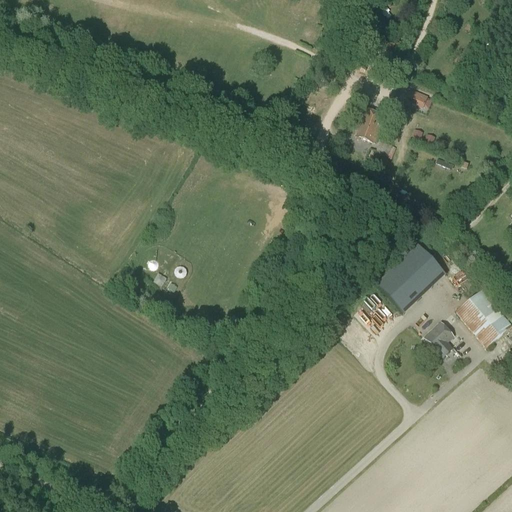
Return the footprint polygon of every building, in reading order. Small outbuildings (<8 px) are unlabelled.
[(392,54),(397,40),(390,38),(385,52),(392,54)] [(422,110),(427,99),(402,89),(398,100),(422,110)] [(375,145),(385,119),(363,110),(354,131),(357,133),(355,137),(375,145)] [(414,131),(411,140),(419,143),(422,134),(414,131)] [(426,136),(423,145),(431,148),(435,139),(426,136)] [(438,141),(435,149),(444,153),(447,144),(438,141)] [(499,162),(492,156),(489,160),(496,166),(499,162)] [(378,180),(386,161),(378,158),(371,177),(378,180)] [(491,171),(484,165),(481,168),(488,175),(491,171)] [(371,285),(397,316),(442,278),(416,247),(371,285)] [(485,351),(511,329),(481,293),(455,315),(485,351)] [(442,361),(452,352),(447,346),(453,340),(441,325),(424,340),(442,361)]
